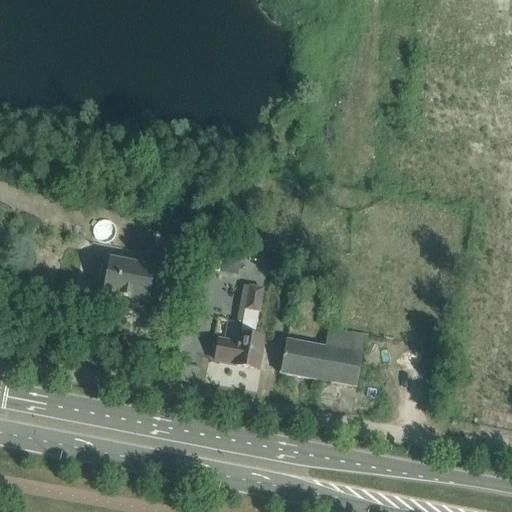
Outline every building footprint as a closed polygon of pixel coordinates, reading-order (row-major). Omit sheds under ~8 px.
[(460,43),(460,25),(416,25),(416,44),(460,43)] [(412,131),(455,136),(463,74),(420,69),(412,131)] [(200,269),(218,272),(222,247),(204,244),(200,269)] [(220,272),(237,275),(241,258),(223,255),(220,272)] [(99,259),(93,293),(130,299),(129,304),(164,311),(173,260),(150,256),(148,267),(99,259)] [(220,341),(216,361),(236,365),(235,366),(256,370),(262,339),(253,338),(258,313),(260,314),(264,290),(250,288),(239,345),(220,341)] [(320,341),(319,347),(286,341),(280,375),(356,389),(366,337),(328,330),(326,342),(320,341)]
